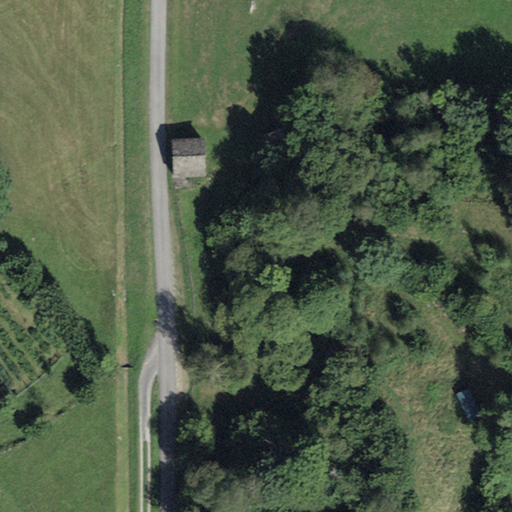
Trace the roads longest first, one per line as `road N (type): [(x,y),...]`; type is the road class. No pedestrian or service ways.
road 1 (unclassified): [(167,511),(158,0)]
road 2 (track): [(166,342),(145,382),(144,511)]
